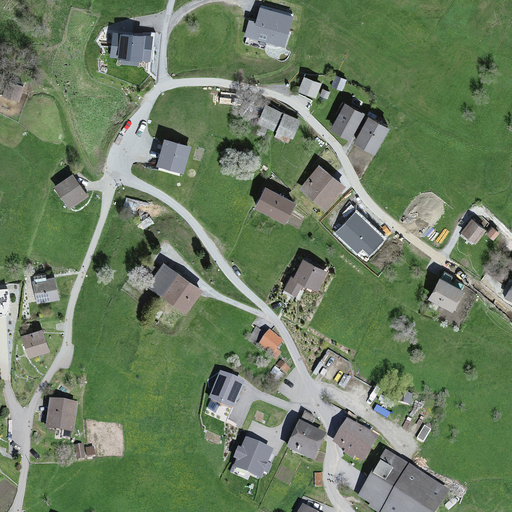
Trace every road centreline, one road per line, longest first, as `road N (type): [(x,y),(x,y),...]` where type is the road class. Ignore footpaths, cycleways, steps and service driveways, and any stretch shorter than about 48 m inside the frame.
road 1 (residential): [(109,176),(119,137),(162,86),(197,82),(286,103),(325,140),(373,212),(511,319)]
road 2 (residential): [(109,176),(143,185),(179,209),(272,316),(322,424),(329,481),(345,511)]
road 3 (residential): [(12,511),(24,462),(21,426),(61,351),(69,295),(109,176)]
